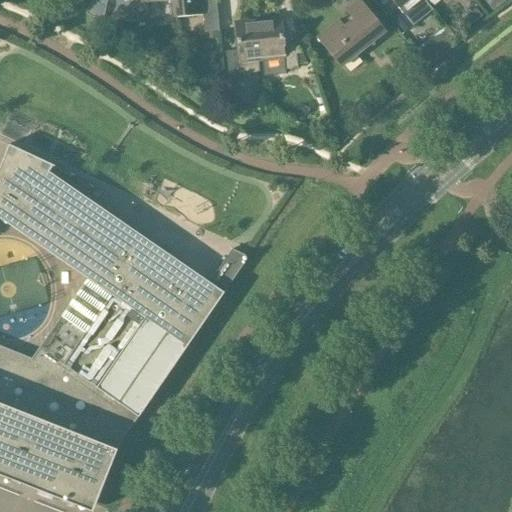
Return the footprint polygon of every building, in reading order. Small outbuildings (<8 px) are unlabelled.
[(115,24),(134,22),(134,24),(149,23),(147,3),(172,1),(173,1),(172,0),(114,0),(115,7),(109,22),(115,24)] [(172,0),(173,1),(172,1),(174,18),(204,15),(206,34),(219,33),(215,0),(172,0)] [(410,21),(417,15),(414,11),(424,3),(421,0),(391,0),(398,8),(389,15),(403,34),(414,26),(410,21)] [(487,0),(494,9),(505,0),(487,0)] [(316,38),(340,68),(383,33),(358,1),(344,12),(351,21),(343,27),(338,21),(316,38)] [(281,18),(259,21),(262,61),(284,59),(285,71),(298,69),(295,47),(284,48),(281,18)] [(228,77),(242,75),(241,63),(262,61),(259,21),(236,23),(239,52),(226,53),(228,77)] [(0,467),(67,494),(68,495),(69,495),(70,495),(71,495),(72,495),(73,495),(95,504),(117,448),(224,293),(66,185),(72,176),(73,177),(74,176),(8,145),(0,165),(0,219),(86,279),(31,359),(0,346),(0,467)] [(248,257),(232,250),(212,279),(226,289),(248,257)]
